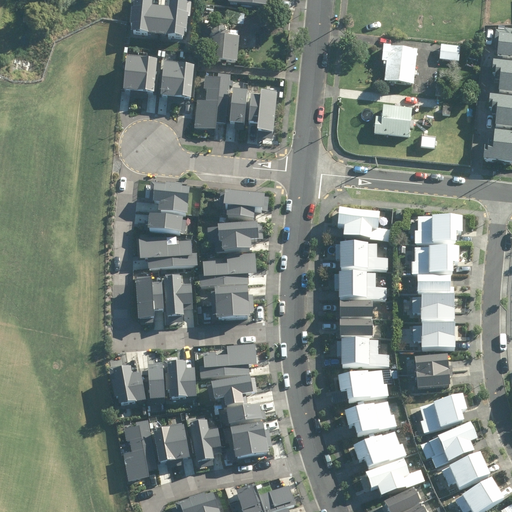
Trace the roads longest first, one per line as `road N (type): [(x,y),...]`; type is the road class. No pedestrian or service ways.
road 1 (residential): [(148,148),(128,172),(125,194),(123,343),(292,331)]
road 2 (residential): [(511,437),(492,361),(502,192)]
road 3 (residential): [(502,192),(306,174)]
road 4 (residential): [(156,511),(150,494),(316,457)]
road 5 (residential): [(306,174),(322,0)]
road 6 (residential): [(148,148),(188,164),(306,174)]
road 7 (residential): [(292,331),(306,174)]
road 8 (residential): [(316,457),(292,331)]
